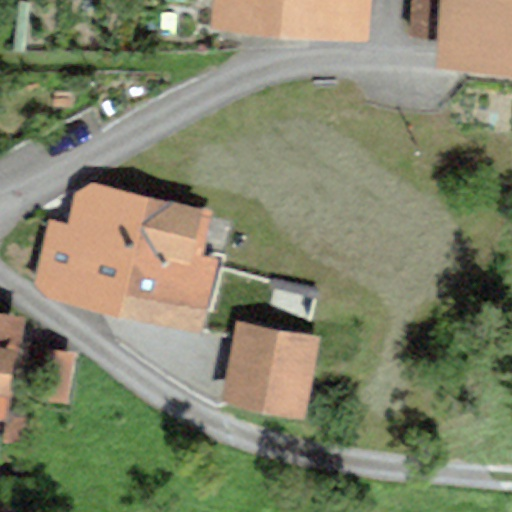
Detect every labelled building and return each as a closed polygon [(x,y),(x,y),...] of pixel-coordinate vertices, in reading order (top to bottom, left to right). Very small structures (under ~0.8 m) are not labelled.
[(372,0),(211,0),(211,5),(370,23),(372,0)] [(511,49),(511,0),(440,0),(436,42),(511,49)] [(221,251),(204,247),(215,199),(106,173),(80,179),(71,216),(53,212),(37,279),(205,319),(221,251)] [(306,406),(323,328),(241,310),(224,388),(306,406)] [(10,390),(25,318),(0,312),(0,403),(3,389),(10,390)] [(65,391),(79,350),(58,343),(44,384),(65,391)] [(3,441),(27,444),(31,410),(7,407),(3,441)]
